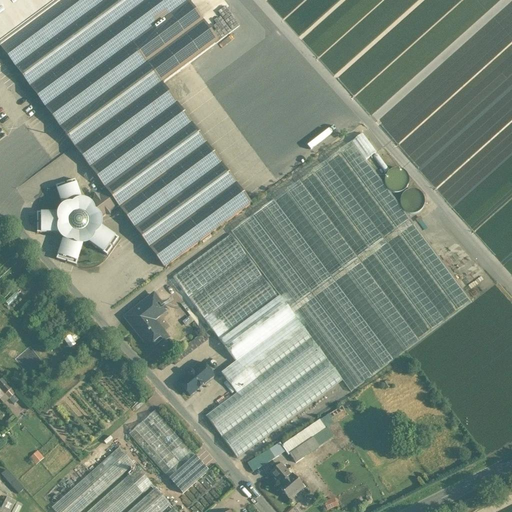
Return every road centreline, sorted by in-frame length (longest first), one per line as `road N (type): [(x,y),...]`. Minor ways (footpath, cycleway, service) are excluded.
road 1 (unclassified): [(0,210),(267,511)]
road 2 (unknown): [(290,48),(224,104),(222,125),(234,151),(254,159),(282,150),(344,101)]
